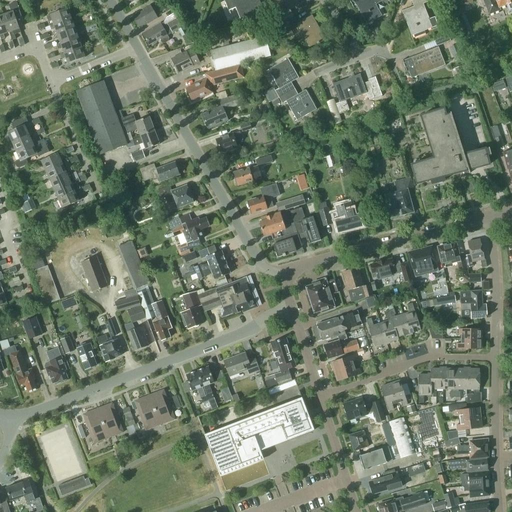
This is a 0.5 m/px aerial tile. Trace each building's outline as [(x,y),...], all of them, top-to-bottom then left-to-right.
[(170,0),(165,0),(161,3),(166,11),(174,7),(170,0)] [(224,0),(228,10),(236,7),(241,19),(263,11),(258,0),(224,0)] [(290,10),(305,1),(304,0),(282,0),(288,11),(290,10)] [(384,0),(354,0),(368,24),(383,16),(376,5),(384,0)] [(423,4),(429,1),(428,0),(411,0),(414,7),(402,11),(411,35),(432,28),(423,4)] [(511,0),(483,0),(489,14),(500,10),(499,8),(506,5),(509,12),(511,10),(511,0)] [(23,20),(19,9),(17,2),(9,5),(11,11),(4,14),(10,31),(9,32),(12,40),(16,38),(14,34),(21,32),(17,22),(23,20)] [(148,24),(157,18),(150,5),(144,9),(143,11),(133,17),(139,26),(147,22),(148,24)] [(54,24),(71,18),(68,8),(46,15),(48,20),(52,18),(54,24)] [(294,17),(290,10),(288,11),(278,17),(282,24),(294,17)] [(164,21),(164,23),(162,24),(161,23),(143,34),(150,45),(160,39),(161,41),(165,43),(168,41),(169,37),(168,35),(173,32),(173,34),(179,31),(182,36),(188,33),(176,12),(166,17),(164,21)] [(3,34),(9,32),(10,31),(4,14),(0,15),(0,35),(1,39),(5,38),(3,34)] [(318,44),(326,40),(313,15),(297,24),(310,48),(318,43),(318,44)] [(297,21),(294,17),(282,24),(285,28),(297,21)] [(75,28),(71,18),(54,24),(50,26),(51,30),(55,28),(58,34),(75,28)] [(250,27),(254,39),(264,36),(261,24),(250,27)] [(78,37),(75,28),(58,34),(53,35),(54,40),(59,38),(61,43),(78,37)] [(217,36),(220,48),(229,45),(226,34),(217,36)] [(448,34),(435,39),(437,46),(451,41),(448,34)] [(265,36),(210,51),(215,70),(240,64),(271,56),(265,36)] [(81,47),(78,37),(61,43),(56,45),(58,49),(62,47),(64,53),(81,47)] [(85,57),(81,47),(64,53),(60,55),(61,59),(65,57),(68,63),(85,57)] [(438,47),(411,58),(403,61),(407,71),(409,70),(412,79),(445,65),(438,47)] [(193,66),(193,65),(200,62),(193,49),(187,52),(186,52),(172,59),(179,73),(193,66)] [(461,52),(452,55),(455,61),(463,58),(461,52)] [(280,97),(295,88),(292,83),(300,78),(288,59),(269,70),(279,89),(276,91),(280,97)] [(209,86),(243,77),(240,64),(205,73),(206,78),(186,88),(193,101),(212,91),(209,86)] [(455,68),(457,76),(465,74),(462,66),(455,68)] [(375,98),(382,95),(376,78),(363,83),(360,74),(333,84),(340,102),(335,104),(339,114),(349,111),(345,101),(367,93),(369,99),(374,97),(375,98)] [(492,84),(494,91),(506,87),(504,80),(492,84)] [(77,91),(92,130),(118,121),(104,81),(77,91)] [(295,88),(280,97),(284,105),(288,103),(298,121),(318,110),(306,90),(299,95),(295,88)] [(226,90),(216,93),(218,100),(228,97),(226,90)] [(228,120),(224,110),(242,104),(239,94),(219,100),(222,106),(202,114),(208,129),(228,120)] [(326,101),(335,125),(342,122),(333,99),(326,101)] [(464,154),(451,113),(446,114),(444,108),(421,115),(434,158),(411,165),(417,184),(431,180),(432,184),(434,183),(442,180),(443,181),(445,180),(443,177),(468,170),(469,173),(470,173),(469,170),(489,164),(485,149),(464,154)] [(134,115),(118,121),(127,142),(131,140),(129,133),(139,129),(141,136),(155,130),(150,117),(137,122),(134,115)] [(14,130),(7,133),(12,143),(28,135),(32,133),(30,129),(26,131),(24,126),(28,124),(25,116),(10,123),(14,130)] [(127,142),(118,121),(92,130),(101,155),(128,145),(127,142)] [(240,125),(242,132),(252,129),(250,122),(240,125)] [(495,125),(491,127),(500,153),(506,151),(501,136),(499,137),(495,125)] [(160,144),(155,130),(141,136),(133,139),(135,145),(144,142),(146,149),(148,149),(149,151),(153,149),(152,147),(160,144)] [(236,142),(243,139),(240,132),(234,134),(233,134),(216,139),(221,153),(238,147),(236,142)] [(12,143),(16,152),(41,140),(40,137),(31,141),(28,135),(12,143)] [(49,152),(43,140),(41,140),(16,152),(19,160),(15,161),(14,164),(16,167),(18,168),(28,165),(25,159),(37,154),(38,157),(49,152)] [(134,162),(145,158),(142,150),(131,154),(134,162)] [(333,153),(337,166),(344,164),(340,151),(333,153)] [(42,161),(46,171),(66,162),(64,158),(61,159),(58,154),(42,161)] [(271,155),(255,159),(257,166),(273,161),(271,155)] [(66,162),(46,171),(50,180),(70,171),(69,169),(71,168),(70,165),(79,161),(77,157),(66,162)] [(176,163),(157,170),(154,163),(140,169),(144,181),(154,177),(155,179),(159,177),(161,182),(180,174),(176,163)] [(258,166),(250,168),(234,173),(237,186),(253,181),(253,180),(262,178),(258,166)] [(50,180),(55,190),(75,181),(79,178),(77,175),(73,177),(70,171),(50,180)] [(304,189),(311,187),(307,173),(299,175),(304,189)] [(85,175),(79,178),(75,181),(55,190),(59,199),(75,191),(79,190),(81,189),(78,182),(87,178),(85,175)] [(413,188),(411,178),(395,182),(397,192),(385,195),(388,206),(391,218),(414,212),(408,189),(413,188)] [(472,182),(467,184),(470,194),(475,193),(472,182)] [(249,208),(250,208),(252,213),(261,210),(262,212),(265,211),(265,209),(267,208),(273,206),(271,198),(280,195),(276,184),(260,189),(263,196),(248,201),(249,203),(248,204),(249,208)] [(187,185),(172,191),(170,186),(158,190),(162,199),(166,198),(168,203),(176,200),(179,208),(194,202),(187,185)] [(78,197),(75,191),(59,199),(63,208),(83,199),(82,195),(78,197)] [(302,195),(276,203),(279,212),(305,204),(302,195)] [(37,198),(26,202),(29,211),(40,208),(37,198)] [(360,217),(361,214),(360,212),(358,210),(353,212),(350,202),(337,206),(341,221),(336,223),(339,232),(362,226),(360,217)] [(305,206),(310,221),(300,224),(308,248),(318,244),(314,229),(321,226),(314,203),(305,206)] [(318,210),(322,226),(333,223),(329,207),(318,210)] [(277,238),(295,231),(292,223),(284,225),(280,213),(268,217),(267,216),(261,218),(263,221),(260,222),(265,236),(275,233),(277,238)] [(198,221),(197,218),(192,220),(189,214),(168,222),(171,230),(165,232),(164,235),(165,237),(167,238),(174,236),(174,237),(182,234),(184,239),(185,239),(187,244),(205,237),(202,229),(209,226),(206,218),(198,221)] [(115,301),(118,312),(141,304),(136,288),(149,283),(147,277),(127,229),(113,235),(127,270),(134,289),(124,292),(125,294),(126,298),(115,301)] [(292,251),(292,248),(301,245),(297,233),(297,231),(295,231),(277,238),(278,242),(274,243),(278,256),(283,254),(283,255),(286,254),(286,253),(292,251)] [(484,258),(480,239),(467,242),(472,262),(480,260),(482,268),(487,267),(485,258),(484,258)] [(451,266),(452,263),(457,262),(460,274),(470,283),(481,282),(480,274),(468,274),(463,253),(459,254),(456,242),(438,247),(439,251),(442,262),(443,262),(444,268),(451,266)] [(413,270),(442,262),(439,251),(434,253),(432,246),(408,252),(413,270)] [(146,247),(137,250),(141,259),(149,255),(146,247)] [(222,251),(214,254),(212,247),(200,251),(203,258),(206,257),(209,262),(202,265),(202,264),(194,267),(194,265),(188,268),(191,275),(197,273),(204,270),(211,267),(226,261),(222,251)] [(464,256),(467,267),(473,266),(470,254),(464,256)] [(108,286),(100,264),(96,256),(81,262),(80,259),(76,261),(78,267),(82,266),(92,292),(108,286)] [(392,262),(391,259),(385,261),(385,259),(377,262),(377,263),(370,265),(373,275),(374,278),(377,277),(378,279),(402,272),(405,282),(412,280),(408,263),(400,265),(399,261),(393,263),(393,262),(392,262)] [(226,261),(211,267),(215,279),(231,273),(226,261)] [(60,299),(48,265),(34,270),(46,304),(60,299)] [(365,298),(373,296),(369,284),(363,286),(357,268),(343,272),(346,283),(345,283),(347,290),(355,288),(357,295),(364,293),(365,298)] [(204,270),(197,273),(199,278),(206,275),(204,270)] [(245,277),(211,289),(204,292),(203,289),(196,292),(200,303),(204,312),(222,305),(223,307),(218,309),(221,317),(243,309),(243,311),(256,306),(245,277)] [(333,294),(339,292),(335,279),(327,282),(325,279),(317,281),(318,284),(313,285),(313,284),(304,287),(312,313),(314,312),(314,313),(325,309),(326,311),(335,308),(332,302),(335,301),(333,294)] [(371,283),(373,290),(379,288),(377,281),(371,283)] [(171,327),(167,316),(161,301),(154,303),(149,289),(138,293),(146,318),(147,320),(156,317),(158,320),(153,322),(156,330),(157,330),(161,340),(170,336),(167,329),(171,327)] [(482,306),(482,298),(481,290),(461,291),(462,308),(471,307),(472,319),(481,318),(481,317),(487,317),(486,305),(482,306)] [(204,322),(198,306),(201,305),(195,292),(185,296),(190,309),(180,313),(182,319),(185,320),(188,328),(192,326),(195,327),(198,326),(199,324),(204,322)] [(436,298),(437,305),(456,302),(455,295),(454,292),(449,293),(449,296),(436,298)] [(410,312),(404,314),(410,334),(421,331),(415,310),(412,303),(407,305),(410,312)] [(128,310),(132,323),(146,318),(141,305),(128,310)] [(398,338),(410,334),(404,314),(395,317),(394,315),(396,314),(394,309),(390,310),(398,338)] [(389,321),(381,323),(388,343),(398,340),(398,338),(390,310),(384,312),(387,319),(388,319),(389,321)] [(338,336),(338,337),(346,334),(344,330),(362,325),(358,312),(334,320),(333,319),(317,325),(322,340),(331,337),(332,339),(338,336)] [(22,321),(29,339),(42,334),(36,317),(22,321)] [(375,347),(388,343),(381,323),(374,326),(372,318),(367,319),(375,347)] [(111,337),(117,335),(111,319),(105,322),(111,337)] [(482,329),(466,329),(466,325),(457,325),(457,334),(462,335),(462,339),(482,339),(482,329)] [(134,350),(148,345),(144,335),(146,334),(143,326),(127,333),(134,350)] [(356,340),(345,343),(344,339),(347,338),(346,334),(338,337),(339,341),(324,346),(328,359),(359,349),(356,340)] [(114,357),(121,354),(119,348),(120,345),(117,339),(108,342),(106,335),(97,338),(106,361),(114,358),(114,357)] [(60,339),(66,354),(75,351),(69,336),(60,339)] [(271,343),(279,366),(282,376),(266,381),(268,387),(279,384),(292,380),(288,369),(295,367),(286,338),(271,343)] [(8,339),(0,341),(0,345),(2,350),(10,347),(8,339)] [(482,339),(462,339),(462,344),(457,343),(457,349),(482,349),(482,339)] [(91,344),(87,345),(86,342),(78,345),(79,348),(77,349),(85,369),(96,365),(94,357),(95,355),(91,344)] [(62,357),(58,347),(46,352),(50,361),(46,363),(45,365),(48,374),(50,374),(53,383),(60,380),(60,381),(68,378),(65,370),(67,370),(62,357)] [(10,354),(17,374),(21,385),(26,383),(29,391),(36,388),(33,380),(36,379),(32,368),(28,370),(20,350),(10,354)] [(250,375),(260,371),(255,358),(249,361),(245,353),(224,361),(230,377),(248,370),(250,375)] [(331,362),(334,373),(354,366),(352,361),(357,360),(355,355),(331,362)] [(355,370),(354,366),(334,373),(337,381),(361,374),(359,369),(355,370)] [(197,371),(211,407),(216,404),(209,385),(215,382),(209,367),(197,371)] [(431,395),(431,397),(436,397),(436,391),(434,391),(434,389),(444,389),(444,369),(431,369),(431,374),(431,395)] [(450,397),(454,397),(454,369),(444,369),(444,389),(451,389),(451,392),(450,392),(450,397)] [(468,369),(454,369),(454,397),(455,397),(455,400),(460,400),(460,392),(458,392),(458,389),(467,389),(468,369)] [(474,389),(474,394),(467,394),(467,403),(481,401),(481,392),(479,392),(479,369),(468,369),(467,389),(474,389)] [(205,409),(211,407),(197,371),(186,375),(192,391),(198,389),(205,409)] [(423,403),(424,395),(431,395),(431,374),(428,374),(428,375),(419,374),(418,403),(423,403)] [(275,392),(300,384),(299,380),(274,388),(275,392)] [(399,380),(391,383),(397,403),(401,402),(402,406),(407,404),(399,380)] [(397,403),(391,383),(381,386),(388,410),(393,409),(392,405),(397,403)] [(228,386),(221,389),(225,401),(233,399),(228,386)] [(163,390),(149,395),(155,409),(169,404),(163,390)] [(155,409),(149,395),(135,400),(140,415),(155,409)] [(264,460),(261,451),(314,431),(302,398),(205,435),(221,476),(264,460)] [(368,414),(367,414),(373,412),(377,423),(385,420),(379,400),(371,403),(365,406),(362,398),(342,404),(347,421),(368,414)] [(103,422),(118,417),(112,402),(98,408),(103,422)] [(174,418),(169,404),(155,409),(160,424),(174,418)] [(407,407),(409,413),(416,411),(414,404),(407,407)] [(480,408),(462,410),(462,404),(448,406),(449,412),(454,411),(455,416),(459,415),(460,420),(481,418),(480,408)] [(89,428),(103,422),(98,408),(83,413),(89,428)] [(160,424),(155,409),(140,415),(146,429),(160,424)] [(123,432),(118,417),(103,422),(109,437),(123,432)] [(388,440),(387,441),(393,461),(416,453),(404,417),(383,424),(385,430),(388,440)] [(481,418),(460,420),(460,424),(456,425),(456,430),(482,427),(481,418)] [(103,422),(89,428),(94,442),(109,437),(103,422)] [(136,432),(134,424),(129,426),(127,427),(130,434),(136,432)] [(367,446),(368,446),(363,431),(349,436),(354,451),(367,447),(367,446)] [(457,431),(447,432),(449,439),(458,437),(457,431)] [(460,443),(458,437),(449,439),(445,441),(446,447),(460,443)] [(470,450),(488,448),(488,439),(470,441),(470,446),(467,446),(460,446),(457,446),(457,450),(470,450)] [(364,470),(392,461),(388,446),(381,448),(382,449),(359,456),(364,470)] [(488,457),(488,448),(470,450),(457,450),(457,455),(460,455),(460,454),(467,454),(470,454),(470,459),(488,457)] [(486,459),(466,461),(466,459),(448,461),(449,468),(459,467),(460,468),(466,467),(466,472),(487,470),(486,459)] [(443,471),(441,462),(435,464),(438,473),(443,471)] [(422,463),(407,468),(410,476),(425,471),(422,463)] [(469,486),(489,483),(488,472),(469,474),(469,486)] [(438,475),(440,484),(447,482),(445,473),(438,475)] [(91,485),(89,479),(85,481),(84,477),(58,486),(62,496),(91,485)] [(384,477),(372,481),(369,482),(372,494),(388,490),(384,477)] [(40,498),(36,500),(31,488),(25,490),(23,482),(6,487),(11,501),(25,496),(28,505),(35,503),(38,511),(44,509),(40,498)] [(489,495),(489,483),(469,486),(464,486),(465,491),(470,491),(470,497),(489,495)] [(442,489),(447,508),(460,504),(458,497),(454,498),(451,487),(442,489)] [(379,511),(381,511),(380,511),(398,511),(416,507),(416,508),(426,505),(422,492),(412,495),(413,496),(403,499),(403,497),(394,499),(378,504),(379,506),(378,507),(379,511)] [(0,511),(10,511),(5,496),(0,497),(0,511)] [(444,500),(432,504),(434,511),(446,508),(444,500)] [(465,503),(449,507),(450,511),(454,511),(460,510),(461,511),(465,510),(464,511),(489,511),(488,501),(488,502),(465,504),(465,503)]
